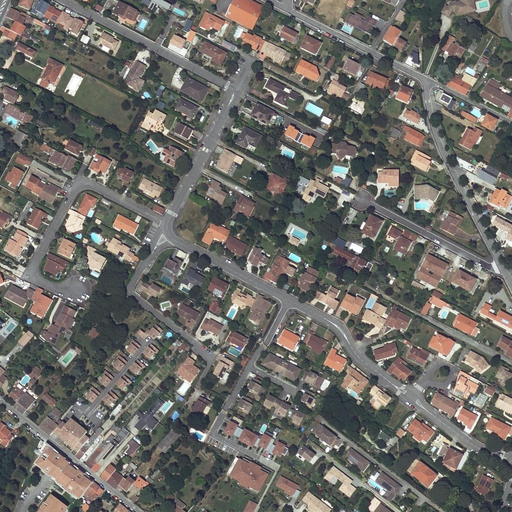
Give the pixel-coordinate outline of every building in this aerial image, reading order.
[(22,0),(22,1),(21,5),(30,9),(33,0),(22,0)] [(168,4),(161,0),(152,0),(148,8),(157,13),(160,9),(157,8),(159,5),(166,9),(168,4)] [(233,0),(226,16),(253,30),(265,8),(249,0),(233,0)] [(456,16),(476,11),(473,0),(459,0),(460,2),(456,2),(456,1),(451,2),(451,4),(450,4),(448,7),(446,5),(442,12),(449,16),(454,9),(455,9),(456,16)] [(44,6),(36,2),(31,12),(37,15),(39,12),(45,15),(50,6),(50,5),(45,3),(44,6)] [(137,11),(119,2),(113,13),(123,18),(124,16),(126,18),(131,21),(137,11)] [(57,22),(62,13),(53,8),(50,6),(45,15),(44,16),(57,23),(57,22)] [(11,8),(7,17),(13,20),(16,22),(23,25),(25,19),(33,23),(33,22),(44,28),(46,25),(29,16),(27,15),(22,12),(22,13),(11,8)] [(406,14),(401,11),(395,20),(401,24),(406,14)] [(70,16),(62,12),(62,13),(57,22),(65,26),(64,28),(68,31),(69,28),(74,19),(70,17),(70,16)] [(213,27),(214,25),(221,29),(224,22),(206,13),(199,26),(209,31),(211,27),(212,28),(213,27)] [(349,14),(345,22),(354,27),(355,25),(366,30),(365,32),(371,35),(374,29),(370,27),(371,25),(374,26),(377,21),(367,16),(364,21),(361,20),(362,17),(356,13),(354,16),(349,14)] [(74,19),(69,28),(73,30),(78,33),(84,22),(75,18),(74,19)] [(23,25),(16,22),(11,31),(18,34),(21,36),(26,27),(23,25)] [(394,28),(391,26),(383,39),(386,41),(394,28)] [(279,36),(293,43),(297,37),(298,35),(284,27),(279,36)] [(402,33),(394,28),(386,41),(404,52),(409,45),(398,38),(402,33)] [(18,34),(11,31),(10,33),(8,38),(14,41),(18,34)] [(118,42),(113,39),(111,38),(111,37),(104,33),(98,43),(114,51),(118,42)] [(24,34),(23,37),(36,44),(36,43),(38,44),(40,41),(32,36),(31,38),(24,34)] [(252,48),(256,51),(257,50),(259,46),(262,48),(265,41),(254,35),(253,37),(247,34),(246,34),(243,40),(253,46),(252,48)] [(84,35),(80,41),(87,45),(91,38),(84,35)] [(173,35),(169,45),(183,51),(187,41),(173,35)] [(455,44),(452,43),(455,39),(450,36),(442,50),(446,52),(446,51),(453,55),(452,57),(458,61),(465,50),(455,44)] [(301,47),(315,54),(320,45),(316,42),(317,41),(307,37),(301,47)] [(291,54),(265,41),(262,48),(261,51),(274,58),(275,60),(277,60),(281,62),(283,56),(284,57),(283,59),(284,61),(286,62),(288,61),(291,54)] [(19,43),(16,49),(33,57),(35,52),(19,43)] [(227,53),(208,43),(203,53),(213,58),(212,60),(221,65),(227,53)] [(473,43),(467,53),(471,55),(476,45),(473,43)] [(419,48),(415,46),(409,57),(412,59),(419,48)] [(330,70),(336,58),(332,56),(325,67),(330,70)] [(48,63),(50,64),(42,79),(39,85),(45,88),(47,82),(48,80),(54,82),(63,66),(50,59),(48,63)] [(486,61),(483,59),(481,62),(480,62),(480,63),(481,65),(478,70),(482,72),(486,65),(485,65),(487,63),(488,61),(487,60),(486,61)] [(146,66),(137,61),(125,83),(134,88),(135,86),(140,89),(144,82),(139,78),(138,76),(140,76),(146,66)] [(317,68),(302,61),(296,71),(303,75),(304,73),(310,76),(309,78),(311,79),(319,76),(317,68)] [(357,76),(362,67),(351,61),(351,63),(347,61),(343,69),(357,76)] [(124,78),(129,68),(125,66),(120,76),(124,78)] [(365,68),(362,67),(357,76),(360,78),(365,68)] [(387,80),(370,73),(367,81),(381,87),(380,89),(380,90),(385,92),(387,87),(384,86),(387,80)] [(342,77),(336,74),(332,80),(333,81),(338,84),(342,77)] [(458,76),(454,74),(454,75),(447,86),(466,95),(471,87),(471,86),(473,87),(479,77),(476,75),(471,82),(470,85),(457,78),(458,76)] [(471,82),(458,75),(458,76),(457,78),(470,85),(471,82)] [(189,79),(188,78),(181,91),(183,91),(189,79)] [(202,87),(203,86),(199,84),(198,85),(195,83),(195,82),(189,79),(183,91),(201,102),(208,90),(202,87)] [(480,96),(503,108),(509,97),(498,91),(501,85),(490,79),(480,96)] [(266,87),(279,94),(275,101),(284,105),(288,97),(297,102),(300,95),(291,91),(289,95),(283,92),(285,88),(270,80),(266,87)] [(348,101),(351,97),(344,93),(346,89),(338,84),(333,81),(328,92),(332,94),(333,93),(337,95),(348,101)] [(381,87),(367,81),(366,83),(380,89),(381,87)] [(352,94),(357,97),(365,85),(360,82),(358,85),(352,94)] [(394,83),(390,90),(395,92),(398,85),(394,83)] [(397,98),(407,103),(413,91),(402,86),(397,98)] [(1,91),(7,94),(6,95),(8,97),(5,99),(5,98),(4,99),(14,104),(17,98),(18,98),(18,97),(18,96),(19,94),(7,87),(3,89),(1,91)] [(440,98),(442,94),(436,91),(434,94),(436,95),(434,97),(437,98),(435,102),(441,104),(442,102),(440,101),(440,100),(441,98),(440,98)] [(440,100),(449,105),(452,99),(443,94),(441,98),(440,100)] [(511,98),(509,97),(503,108),(509,111),(511,105),(511,98)] [(181,99),(176,109),(187,115),(187,114),(193,117),(198,108),(181,99)] [(163,110),(166,104),(160,101),(157,107),(163,110)] [(26,113),(10,104),(5,113),(22,121),(23,119),(26,113)] [(277,114),(257,104),(251,116),(268,125),(273,115),(276,116),(277,114)] [(403,116),(417,124),(420,118),(419,117),(420,115),(411,111),(410,112),(406,110),(403,116)] [(161,121),(163,122),(166,116),(156,111),(153,115),(147,117),(144,123),(141,121),(139,125),(149,131),(152,124),(157,122),(161,121)] [(33,117),(26,113),(23,119),(30,123),(33,117)] [(482,125),(492,131),(497,120),(487,115),(482,125)] [(332,120),(324,116),(321,121),(329,125),(332,120)] [(192,135),(194,131),(180,123),(175,133),(188,140),(190,135),(192,135)] [(324,135),(326,136),(328,133),(316,126),(314,130),(317,131),(324,135)] [(417,145),(423,135),(405,126),(404,130),(408,132),(405,139),(417,145)] [(246,148),(248,144),(256,147),(262,136),(245,128),(243,132),(244,133),(242,136),(241,135),(237,143),(246,148)] [(393,132),(391,137),(395,139),(396,140),(401,132),(393,128),(391,131),(393,132)] [(475,128),(473,131),(468,129),(460,144),(470,150),(474,144),(478,134),(480,135),(482,131),(475,128)] [(15,136),(23,140),(26,134),(18,130),(15,136)] [(23,140),(15,136),(12,142),(20,146),(21,144),(23,140)] [(65,149),(78,156),(83,147),(70,140),(65,149)] [(341,160),(346,155),(352,157),(355,154),(358,153),(354,147),(347,146),(348,146),(345,143),(341,142),(338,144),(338,145),(333,144),(332,150),(331,153),(337,154),(341,160)] [(47,153),(50,148),(42,143),(39,149),(47,153)] [(183,153),(172,147),(170,150),(164,162),(172,167),(177,157),(179,158),(180,158),(183,153)] [(63,154),(50,148),(47,153),(52,155),(49,161),(58,165),(63,154)] [(236,156),(225,150),(223,154),(223,155),(220,161),(219,163),(219,162),(216,167),(227,173),(233,161),(236,156)] [(431,158),(417,150),(411,160),(412,162),(414,163),(413,165),(426,172),(431,163),(429,161),(431,158)] [(75,160),(63,154),(58,165),(70,171),(75,160)] [(25,164),(25,163),(27,159),(19,155),(16,160),(25,164)] [(111,161),(101,156),(98,163),(94,162),(90,169),(94,171),(95,169),(99,171),(104,174),(111,161)] [(240,164),(243,159),(236,156),(233,161),(240,164)] [(35,161),(33,165),(41,170),(43,167),(35,161)] [(483,169),(497,177),(500,172),(485,165),(483,169)] [(15,167),(12,173),(7,181),(17,186),(24,172),(15,167)] [(129,182),(134,173),(125,169),(124,170),(121,177),(120,178),(124,180),(129,182)] [(493,185),(497,177),(483,169),(478,177),(493,185)] [(395,184),(399,184),(399,171),(382,171),(382,173),(378,173),(378,183),(383,183),(383,181),(389,181),(389,183),(389,186),(395,186),(395,184)] [(478,183),(480,179),(467,172),(465,176),(478,183)] [(259,178),(252,174),(249,180),(256,183),(259,178)] [(267,186),(273,175),(272,174),(265,185),(267,186)] [(282,192),(287,182),(284,180),(273,175),(267,186),(265,185),(264,185),(262,189),(263,190),(267,189),(271,191),(272,188),(278,191),(276,194),(280,196),(282,192)] [(41,193),(45,185),(41,182),(38,181),(39,180),(32,176),(26,187),(33,191),(34,189),(41,193)] [(347,176),(342,186),(348,189),(353,179),(347,176)] [(306,181),(301,178),(299,182),(297,186),(296,188),(301,191),(306,181)] [(160,187),(144,179),(139,188),(148,192),(151,194),(150,196),(154,198),(156,195),(160,187)] [(206,194),(213,198),(214,196),(216,197),(215,199),(215,201),(222,205),(227,195),(220,191),(222,189),(219,188),(221,184),(213,180),(210,183),(212,184),(206,194)] [(325,198),(329,189),(318,183),(316,182),(312,180),(310,183),(306,181),(301,191),(305,193),(304,194),(312,198),(315,193),(325,198)] [(52,203),(58,192),(60,193),(62,189),(51,183),(49,187),(45,185),(41,193),(40,195),(39,197),(52,203)] [(427,199),(428,199),(434,202),(439,192),(427,186),(415,186),(415,193),(417,193),(417,195),(415,195),(415,199),(421,199),(421,196),(426,198),(427,198),(427,199)] [(341,193),(338,202),(350,206),(354,194),(339,189),(338,193),(341,193)] [(502,190),(501,191),(497,189),(493,195),(491,199),(489,202),(499,208),(499,206),(503,208),(505,204),(504,203),(506,199),(508,200),(510,196),(506,194),(507,192),(502,190)] [(87,195),(78,213),(85,217),(91,206),(93,207),(97,199),(87,195)] [(245,213),(249,215),(255,204),(251,202),(245,199),(243,202),(239,200),(234,210),(238,213),(239,210),(245,213)] [(34,203),(29,201),(21,215),(18,220),(22,222),(29,211),(31,208),(34,203)] [(162,215),(165,210),(156,205),(153,210),(156,212),(162,215)] [(46,218),(48,215),(35,208),(28,224),(36,228),(41,220),(42,217),(46,218)] [(82,225),(85,217),(78,213),(70,210),(68,214),(71,215),(66,226),(67,229),(73,232),(77,231),(80,224),(82,225)] [(12,216),(3,211),(2,213),(1,215),(0,214),(0,224),(4,227),(6,223),(8,219),(10,220),(12,216)] [(441,229),(454,235),(458,227),(456,226),(460,217),(450,212),(446,220),(445,220),(441,229)] [(119,215),(114,224),(122,228),(133,234),(138,225),(119,215)] [(362,233),(374,238),(382,222),(371,216),(362,233)] [(511,227),(511,225),(496,218),(493,224),(501,228),(501,229),(509,233),(506,239),(511,241),(511,229),(511,227)] [(206,234),(202,241),(204,242),(211,239),(213,237),(214,238),(225,243),(228,236),(230,232),(211,223),(206,233),(206,234)] [(409,241),(408,241),(412,233),(405,230),(403,233),(392,227),(388,235),(395,238),(396,236),(396,235),(401,237),(400,239),(399,241),(395,249),(405,254),(409,245),(407,244),(409,241)] [(27,235),(18,230),(14,237),(16,238),(14,242),(13,241),(10,240),(5,250),(11,253),(11,252),(16,254),(20,248),(19,247),(20,245),(21,245),(24,247),(28,239),(25,238),(27,235)] [(418,236),(412,233),(408,241),(409,241),(407,244),(409,245),(411,242),(415,241),(418,236)] [(247,246),(228,236),(225,243),(228,245),(226,248),(235,252),(236,250),(238,251),(237,254),(242,256),(247,246)] [(211,239),(204,242),(210,245),(214,238),(213,237),(211,239)] [(299,240),(292,237),(289,242),(296,246),(299,240)] [(343,249),(346,242),(335,237),(331,243),(343,249)] [(76,244),(64,239),(62,244),(64,244),(59,253),(69,258),(76,244)] [(122,247),(120,246),(121,243),(113,239),(107,249),(130,262),(135,255),(129,252),(130,250),(123,246),(122,247)] [(96,250),(88,246),(86,249),(90,251),(88,255),(86,258),(90,260),(88,266),(92,268),(93,267),(96,268),(101,271),(106,259),(94,253),(96,250)] [(333,253),(341,257),(345,251),(336,247),(333,253)] [(258,250),(254,248),(248,260),(252,262),(251,263),(257,267),(259,265),(260,262),(262,263),(265,265),(269,259),(260,255),(262,251),(259,249),(258,250)] [(345,251),(341,257),(349,261),(351,255),(345,251)] [(50,253),(48,257),(50,258),(51,259),(50,261),(49,260),(44,269),(56,275),(59,269),(60,266),(64,268),(66,268),(69,262),(50,253)] [(289,261),(284,259),(279,256),(279,255),(272,269),(270,274),(266,272),(262,279),(269,283),(270,280),(275,283),(276,282),(275,281),(276,281),(277,278),(282,269),(285,270),(290,273),(294,266),(288,263),(289,261)] [(448,265),(428,255),(416,277),(437,288),(448,265)] [(366,262),(355,256),(352,263),(350,266),(351,266),(358,270),(361,272),(366,262)] [(169,259),(164,268),(176,274),(183,262),(174,258),(172,261),(169,259)] [(320,273),(309,267),(305,276),(306,276),(304,279),(303,279),(302,278),(298,287),(307,291),(309,287),(312,288),(320,273)] [(189,268),(181,283),(187,286),(189,282),(200,288),(205,279),(192,272),(193,270),(189,268)] [(453,282),(470,291),(473,285),(471,284),(474,279),(459,271),(453,282)] [(216,290),(224,294),(228,286),(224,283),(220,281),(214,278),(209,289),(215,292),(216,290)] [(414,281),(412,285),(422,291),(424,287),(414,281)] [(157,298),(162,289),(153,284),(151,287),(144,282),(140,289),(149,294),(149,293),(152,295),(157,298)] [(13,286),(5,295),(15,300),(16,299),(21,302),(22,300),(26,302),(28,298),(32,299),(33,297),(35,292),(29,288),(26,293),(23,291),(22,292),(16,288),(13,286)] [(43,290),(38,287),(35,292),(33,297),(35,299),(37,300),(31,312),(41,317),(46,307),(48,308),(52,300),(40,294),(43,290)] [(335,310),(339,302),(334,300),(339,291),(331,287),(327,296),(322,294),(319,300),(327,304),(328,302),(329,303),(328,305),(328,306),(335,310)] [(247,295),(246,297),(239,293),(241,291),(237,289),(232,298),(233,303),(240,307),(241,309),(245,308),(247,305),(248,306),(252,298),(247,295)] [(319,300),(322,294),(317,291),(314,297),(319,300)] [(435,297),(439,300),(442,295),(434,291),(432,296),(435,297)] [(264,297),(258,294),(256,299),(251,307),(251,308),(255,309),(253,312),(249,319),(258,324),(262,316),(261,316),(262,314),(264,315),(271,303),(263,299),(264,297)] [(356,297),(355,299),(347,295),(341,307),(350,311),(351,309),(358,313),(364,301),(356,297)] [(445,302),(439,300),(435,297),(432,302),(432,303),(442,308),(443,305),(445,302)] [(376,303),(371,312),(368,310),(364,317),(369,320),(368,322),(373,324),(374,323),(376,324),(375,325),(382,329),(385,323),(386,321),(380,318),(380,317),(381,317),(383,312),(383,313),(386,308),(376,303)] [(492,307),(485,303),(480,313),(487,316),(489,313),(492,307)] [(196,321),(200,314),(182,304),(177,313),(185,318),(186,316),(188,318),(188,319),(192,321),(193,320),(196,321)] [(219,316),(222,309),(218,306),(214,313),(219,316)] [(65,307),(57,323),(67,329),(68,326),(72,319),(76,312),(65,307)] [(401,327),(405,330),(411,319),(395,311),(392,309),(386,321),(385,323),(388,325),(393,328),(394,326),(395,324),(401,327)] [(511,319),(511,317),(500,311),(497,317),(495,321),(511,329),(511,327),(511,324),(510,324),(511,321),(511,319)] [(455,326),(471,335),(475,327),(477,324),(460,315),(460,316),(455,325),(455,326)] [(219,335),(224,327),(210,320),(209,321),(206,319),(201,328),(205,330),(206,329),(210,331),(213,332),(213,331),(215,332),(214,333),(219,335)] [(65,332),(67,329),(57,323),(53,324),(56,325),(54,328),(52,326),(48,333),(45,332),(43,337),(49,341),(52,343),(55,337),(58,339),(62,331),(65,332)] [(154,339),(162,330),(156,325),(150,332),(148,330),(144,334),(140,330),(138,333),(145,339),(148,335),(154,339)] [(28,330),(26,333),(31,338),(34,335),(28,330)] [(244,348),(248,340),(232,331),(227,341),(231,343),(232,342),(244,348)] [(313,333),(310,331),(304,342),(307,344),(313,347),(322,352),(327,343),(323,341),(322,341),(321,341),(321,340),(312,335),(313,333)] [(278,342),(293,350),(300,338),(288,332),(287,334),(283,332),(278,342)] [(18,342),(24,347),(31,338),(26,333),(18,342)] [(447,356),(455,342),(448,339),(448,340),(440,336),(438,339),(436,338),(434,336),(429,345),(440,351),(443,353),(443,354),(444,354),(447,356)] [(511,342),(502,337),(497,346),(506,351),(510,352),(510,355),(511,355),(510,357),(511,357),(511,342)] [(173,346),(178,349),(182,342),(176,339),(173,346)] [(140,346),(133,340),(131,343),(132,344),(127,351),(132,356),(138,349),(140,346)] [(397,353),(394,343),(384,346),(385,348),(392,346),(394,354),(397,353)] [(183,354),(187,346),(183,344),(178,351),(183,354)] [(149,347),(143,354),(149,359),(154,352),(156,353),(158,350),(152,345),(149,347)] [(387,358),(394,356),(394,354),(392,346),(385,348),(374,351),(376,361),(385,358),(385,357),(386,357),(387,358)] [(423,353),(420,352),(412,348),(408,356),(416,360),(415,362),(423,366),(430,353),(424,350),(423,353)] [(325,364),(333,368),(335,366),(342,370),(345,363),(342,361),(343,359),(338,357),(337,359),(334,357),(335,355),(337,351),(332,349),(325,364)] [(483,358),(470,351),(465,361),(470,363),(470,364),(475,367),(476,367),(478,368),(478,369),(479,370),(481,372),(489,366),(483,358)] [(285,362),(269,353),(264,363),(277,370),(276,371),(280,373),(285,362)] [(127,362),(120,356),(117,359),(119,360),(113,366),(119,371),(125,365),(124,365),(127,362)] [(195,362),(189,357),(177,372),(181,375),(182,374),(187,378),(186,379),(190,383),(197,374),(196,374),(199,370),(195,367),(194,368),(192,366),(193,365),(195,362)] [(234,363),(223,357),(214,374),(223,379),(229,367),(231,368),(234,363)] [(391,375),(394,372),(404,380),(411,372),(401,363),(403,360),(399,357),(387,371),(391,375)] [(136,363),(135,363),(130,369),(136,374),(141,368),(142,369),(145,366),(138,360),(136,363)] [(296,380),(301,370),(285,362),(280,373),(283,374),(284,373),(296,380)] [(511,377),(511,374),(508,373),(509,371),(501,366),(496,377),(499,379),(498,381),(508,386),(511,377)] [(354,370),(349,367),(346,373),(350,376),(354,370)] [(38,372),(34,369),(29,374),(30,374),(33,377),(34,377),(38,372)] [(362,386),(367,380),(363,377),(362,379),(357,376),(358,374),(354,370),(350,376),(342,386),(346,389),(348,386),(353,390),(355,387),(360,391),(363,387),(362,386)] [(321,378),(310,372),(309,373),(306,371),(302,378),(306,380),(313,384),(314,382),(318,384),(321,378)] [(113,378),(107,372),(104,375),(105,376),(100,382),(106,387),(111,381),(111,380),(113,378)] [(456,388),(454,392),(462,396),(466,389),(467,388),(475,392),(478,386),(468,380),(470,376),(463,372),(459,379),(460,380),(459,383),(460,384),(459,386),(458,386),(457,386),(457,387),(456,388)] [(122,379),(116,385),(122,390),(128,384),(129,385),(131,382),(125,376),(122,379)] [(261,382),(254,378),(252,381),(248,388),(253,391),(257,393),(261,386),(259,385),(261,382)] [(30,387),(31,387),(36,381),(35,380),(34,381),(32,379),(27,384),(30,387)] [(9,396),(17,403),(26,393),(27,391),(19,384),(9,396)] [(496,390),(488,385),(486,389),(494,394),(496,390)] [(263,387),(261,386),(257,393),(253,391),(252,393),(258,396),(263,387)] [(380,390),(374,386),(369,392),(375,396),(371,401),(379,407),(381,404),(385,407),(391,399),(384,393),(383,395),(378,391),(380,390)] [(100,393),(93,388),(91,391),(92,392),(86,398),(92,403),(98,396),(97,396),(100,393)] [(466,389),(462,396),(464,397),(468,390),(474,393),(475,392),(467,388),(466,389)] [(314,394),(307,390),(306,394),(305,393),(301,401),(306,404),(310,406),(314,399),(313,398),(314,394)] [(109,395),(109,394),(103,401),(109,406),(114,400),(115,401),(118,398),(111,392),(109,395)] [(35,401),(26,393),(17,403),(14,407),(23,414),(35,401)] [(47,393),(43,399),(53,407),(57,402),(47,393)] [(453,417),(460,403),(456,401),(455,403),(438,394),(433,404),(442,409),(441,409),(450,414),(449,415),(453,417)] [(269,395),(264,404),(271,408),(272,406),(276,408),(280,401),(269,395)] [(242,399),(238,406),(243,409),(247,412),(251,404),(250,404),(252,400),(244,396),(242,400),(242,399)] [(209,406),(211,402),(200,397),(192,412),(201,417),(207,405),(209,406)] [(500,400),(500,399),(496,406),(505,410),(506,408),(511,411),(511,399),(506,397),(503,401),(500,400)] [(154,429),(159,423),(152,417),(164,403),(158,398),(144,415),(141,419),(134,426),(140,432),(146,424),(147,424),(154,429)] [(316,399),(314,399),(310,406),(306,404),(305,406),(311,409),(316,399)] [(285,415),(290,406),(280,401),(276,408),(279,410),(278,412),(285,415)] [(123,407),(120,404),(110,416),(113,418),(123,407)] [(253,405),(251,404),(247,412),(243,409),(242,411),(248,415),(253,405)] [(471,429),(478,417),(462,409),(457,418),(464,422),(469,424),(468,426),(467,428),(471,429)] [(55,411),(54,410),(40,427),(50,436),(53,432),(62,422),(60,421),(63,418),(61,416),(55,411)] [(144,415),(138,410),(135,414),(141,419),(144,415)] [(305,415),(297,411),(297,412),(294,410),(290,417),(294,419),(293,420),(300,424),(305,415)] [(486,428),(495,432),(494,436),(503,441),(510,428),(491,418),(486,428)] [(58,436),(63,440),(76,423),(71,419),(66,425),(66,426),(58,436)] [(408,429),(415,434),(422,440),(423,439),(427,442),(434,432),(430,429),(429,430),(422,425),(415,420),(408,429)] [(1,422),(0,423),(0,438),(0,439),(1,438),(4,441),(8,443),(13,437),(10,434),(11,432),(6,428),(4,426),(5,425),(1,422)] [(62,422),(53,432),(58,436),(66,426),(66,425),(62,422)] [(76,423),(63,440),(74,449),(76,447),(80,451),(92,436),(76,423)] [(239,438),(237,442),(252,449),(258,437),(229,423),(223,434),(231,438),(233,435),(239,438)] [(124,427),(122,430),(115,424),(111,428),(118,434),(124,439),(130,432),(124,427)] [(333,448),(339,439),(319,424),(313,433),(320,438),(321,437),(324,439),(328,442),(327,443),(333,448)] [(167,453),(183,435),(175,428),(158,446),(167,453)] [(383,429),(376,437),(387,446),(394,439),(383,429)] [(405,432),(401,429),(396,434),(400,437),(400,438),(405,432)] [(78,452),(75,456),(79,459),(84,453),(85,454),(91,446),(90,446),(100,435),(96,431),(92,436),(80,451),(78,452)] [(263,454),(276,432),(273,431),(260,452),(263,454)] [(250,475),(243,486),(252,491),(262,500),(284,464),(297,444),(276,432),(263,454),(250,475)] [(114,439),(111,436),(106,441),(110,444),(114,439)] [(396,437),(390,444),(393,446),(399,439),(396,437)] [(95,472),(119,444),(114,439),(110,444),(106,441),(86,465),(95,472)] [(140,446),(132,439),(128,444),(130,446),(125,452),(130,455),(131,455),(132,454),(133,455),(140,446)] [(454,472),(462,455),(447,448),(448,445),(444,443),(444,445),(442,444),(442,445),(443,446),(436,460),(444,463),(442,466),(454,472)] [(47,445),(42,451),(44,453),(41,457),(36,464),(41,467),(47,471),(52,475),(57,479),(56,481),(61,484),(66,488),(65,489),(70,493),(71,492),(76,495),(80,498),(82,496),(84,494),(92,483),(83,476),(82,476),(81,478),(79,476),(80,474),(68,465),(69,464),(64,460),(65,459),(59,455),(58,456),(53,452),(49,449),(50,447),(47,445)] [(303,446),(298,453),(307,460),(312,453),(303,446)] [(354,451),(351,449),(346,455),(349,457),(354,451)] [(370,463),(354,451),(349,457),(348,459),(353,464),(354,463),(358,465),(357,466),(363,471),(370,463)] [(312,453),(307,460),(310,462),(315,456),(312,453)] [(80,474),(81,473),(70,463),(69,464),(68,465),(80,474)] [(135,470),(137,468),(132,463),(126,470),(128,473),(132,468),(135,470)] [(428,487),(437,476),(420,463),(412,473),(428,487)] [(115,472),(116,470),(111,465),(101,477),(107,482),(115,472)] [(329,481),(333,476),(343,483),(339,489),(349,497),(355,489),(350,484),(352,481),(333,466),(325,477),(329,481)] [(158,469),(151,477),(153,479),(160,471),(158,469)] [(124,478),(115,472),(107,482),(116,489),(119,485),(121,483),(120,483),(124,478)] [(392,492),(387,499),(390,502),(400,489),(395,484),(396,483),(382,472),(376,480),(380,483),(380,482),(387,487),(386,488),(392,492)] [(247,473),(240,484),(243,486),(250,475),(247,473)] [(84,475),(83,476),(92,483),(93,482),(84,475)] [(122,487),(127,492),(136,482),(129,476),(127,480),(124,478),(120,483),(121,483),(124,485),(122,487)] [(300,492),(297,490),(299,486),(281,476),(274,487),(296,499),(300,492)] [(486,496),(493,481),(484,476),(476,491),(486,496)] [(148,486),(150,484),(147,482),(146,482),(140,477),(134,485),(141,490),(145,485),(148,486)] [(93,482),(92,483),(84,494),(94,501),(98,496),(95,494),(100,488),(93,482)] [(100,488),(95,494),(98,496),(99,497),(104,490),(100,488)] [(262,500),(252,491),(234,511),(253,511),(263,500),(262,500)] [(328,511),(331,510),(308,492),(303,499),(308,504),(309,509),(312,511),(313,511),(314,511),(328,511)] [(170,494),(168,497),(166,498),(170,502),(171,501),(174,497),(170,494)] [(63,511),(68,507),(63,503),(62,504),(56,500),(57,499),(52,495),(39,511),(63,511)] [(369,511),(373,511),(380,502),(374,497),(366,509),(369,511)] [(186,506),(177,499),(174,503),(171,506),(178,511),(185,511),(183,510),(186,506)]
